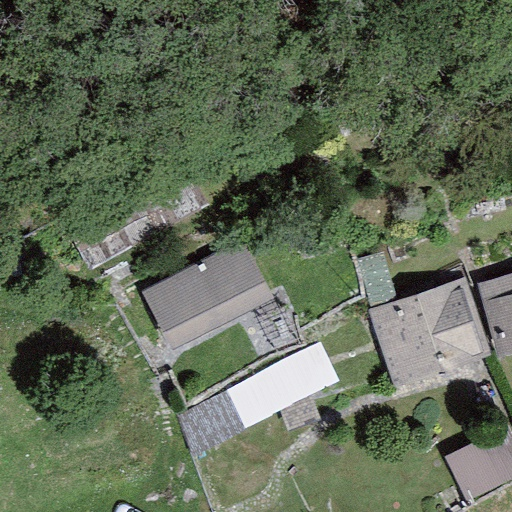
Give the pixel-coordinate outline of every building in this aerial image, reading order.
[(352,95),(327,107),(343,138),(368,125),(352,95)] [(243,236),(135,291),(166,351),(274,296),(243,236)] [(382,251),(357,258),(370,308),(396,299),(382,251)] [(511,271),(476,282),(497,355),(511,351),(511,271)] [(370,308),(367,309),(394,384),(490,350),(463,275),(396,299),(370,308)] [(511,417),(450,443),(473,500),(511,483),(511,417)]
